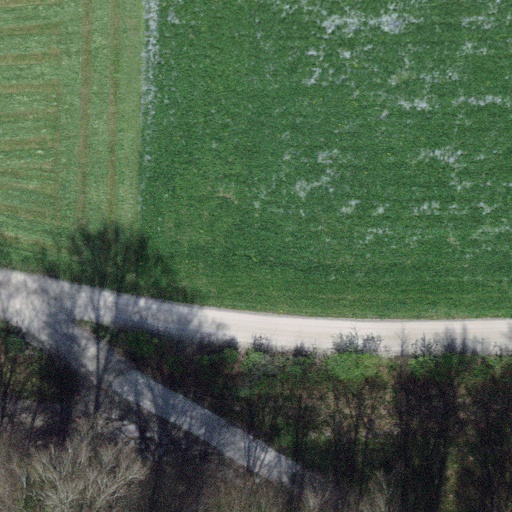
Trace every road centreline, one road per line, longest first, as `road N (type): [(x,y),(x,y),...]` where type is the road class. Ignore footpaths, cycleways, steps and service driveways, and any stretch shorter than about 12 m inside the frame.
road 1 (residential): [(511,331),(253,330),(18,293)]
road 2 (unclassified): [(375,511),(314,492),(126,384),(18,293)]
road 3 (track): [(0,464),(40,462),(82,439),(126,384)]
